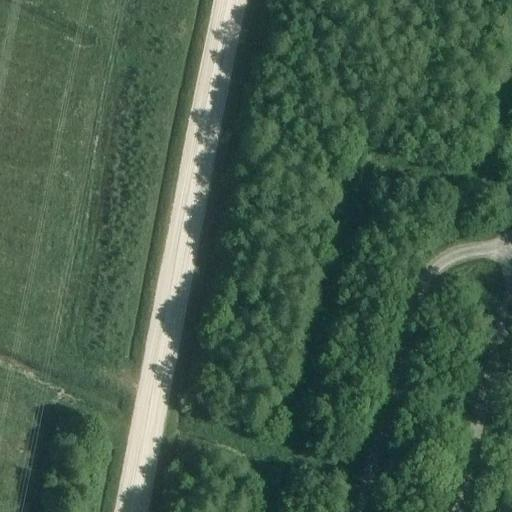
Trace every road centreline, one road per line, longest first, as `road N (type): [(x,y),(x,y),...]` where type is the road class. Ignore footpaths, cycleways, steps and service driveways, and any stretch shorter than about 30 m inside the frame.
road 1 (unclassified): [(511,254),(447,258),(425,281),(359,511)]
road 2 (unclassified): [(456,511),(511,294)]
